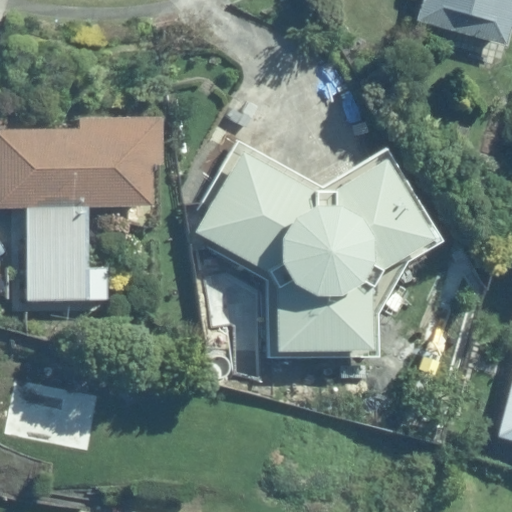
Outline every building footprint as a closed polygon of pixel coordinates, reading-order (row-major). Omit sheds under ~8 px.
[(511,0),(418,0),(412,26),(504,50),(511,19),(511,0)] [(157,129),(0,132),(0,211),(158,208),(157,129)] [(232,141),(184,234),(267,282),(266,364),(377,365),(377,313),(404,269),(441,250),(388,150),(317,187),(232,141)] [(88,305),(87,214),(26,215),(28,306),(88,305)] [(511,357),(489,435),(511,441),(511,357)] [(94,395),(12,383),(3,445),(85,458),(94,395)]
